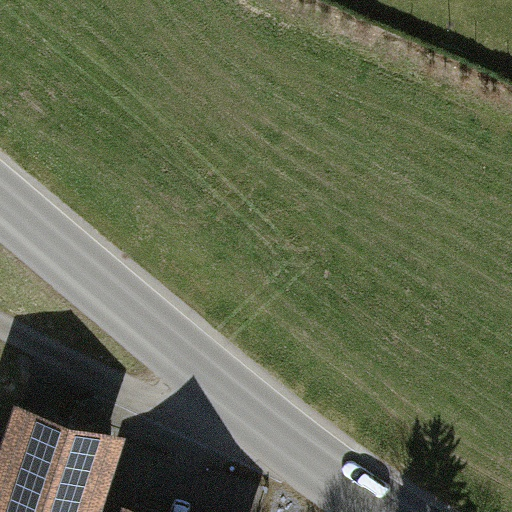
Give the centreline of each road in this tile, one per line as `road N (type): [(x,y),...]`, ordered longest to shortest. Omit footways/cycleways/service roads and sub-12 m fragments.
road 1 (tertiary): [(0,198),(225,393),(383,511)]
road 2 (track): [(0,328),(199,423),(225,393)]
